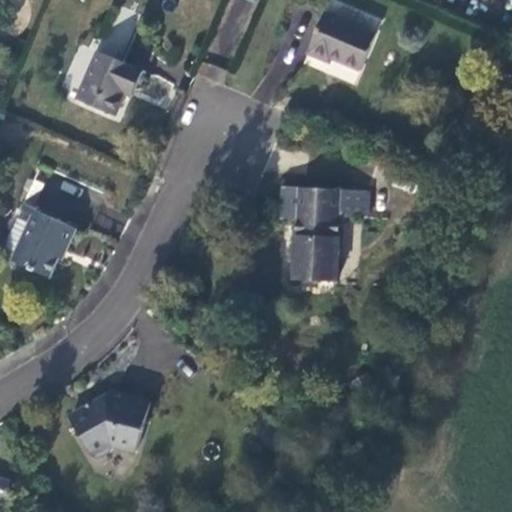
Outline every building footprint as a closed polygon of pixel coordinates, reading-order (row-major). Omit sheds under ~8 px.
[(106,6),(93,40),(118,49),(131,15),(106,6)] [(368,38),(322,18),(304,57),(325,67),(328,61),(352,72),(368,38)] [(118,49),(93,40),(88,53),(69,101),(107,117),(116,94),(119,86),(128,90),(135,72),(113,63),(118,49)] [(119,86),(116,94),(124,99),(128,90),(119,86)] [(361,199),(275,195),(275,221),(288,222),(289,235),(282,251),(288,270),(288,288),(329,290),(333,226),(359,226),(361,199)] [(72,232),(17,207),(11,211),(27,218),(9,262),(43,280),(57,249),(64,251),(72,232)] [(65,430),(86,469),(87,469),(100,461),(98,450),(124,457),(138,408),(99,401),(99,410),(65,430)]
